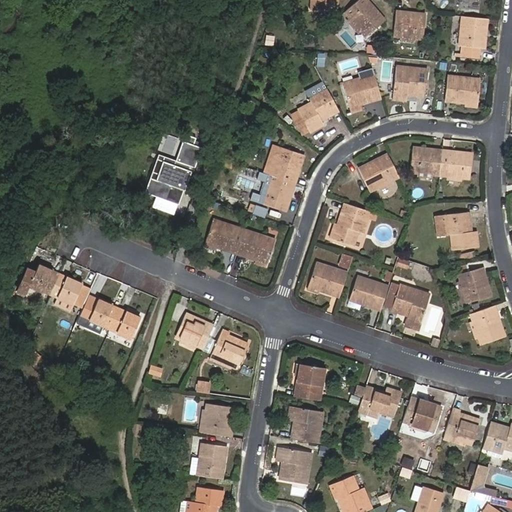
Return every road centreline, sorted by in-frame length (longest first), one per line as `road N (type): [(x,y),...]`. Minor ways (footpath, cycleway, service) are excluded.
road 1 (unknown): [(277,0),(216,145),(132,403),(127,448),(144,511)]
road 2 (residential): [(498,133),(393,125),(348,149),(320,183),(276,312)]
road 3 (tertiary): [(511,388),(395,358),(276,312)]
road 4 (tertiary): [(276,312),(60,222)]
road 5 (residential): [(276,312),(247,506)]
road 6 (residential): [(511,279),(495,192),(498,133)]
road 7 (residential): [(498,133),(511,9)]
